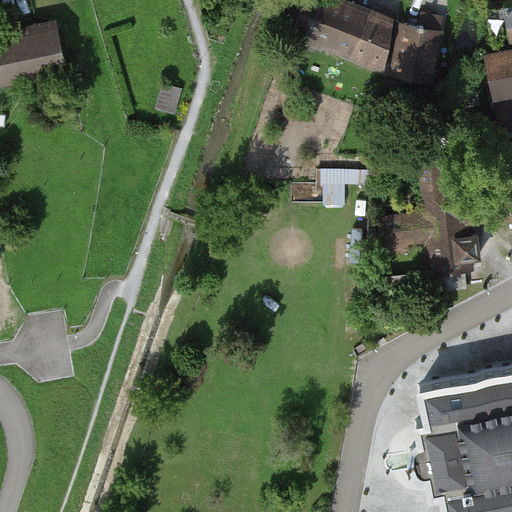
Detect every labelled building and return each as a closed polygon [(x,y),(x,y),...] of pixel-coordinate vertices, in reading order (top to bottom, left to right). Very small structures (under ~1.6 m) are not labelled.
[(404,18),(356,0),(302,0),(292,33),(391,70),(438,78),(447,30),(404,18)] [(59,17),(0,30),(0,82),(71,67),(59,17)] [(511,43),(489,47),(501,121),(511,120),(511,167),(495,170),(496,193),(456,192),(453,152),(419,154),(424,208),(381,212),(388,253),(433,246),(437,272),(480,266),(473,226),(511,222),(511,43)] [(186,89),(166,83),(158,111),(178,117),(186,89)] [(372,180),(372,166),(325,166),(325,203),(349,203),(349,180),(372,180)] [(511,511),(511,363),(421,381),(429,416),(418,420),(422,437),(415,444),(412,456),(415,469),(424,474),(432,476),(436,492),(447,492),(451,511),(511,511)]
